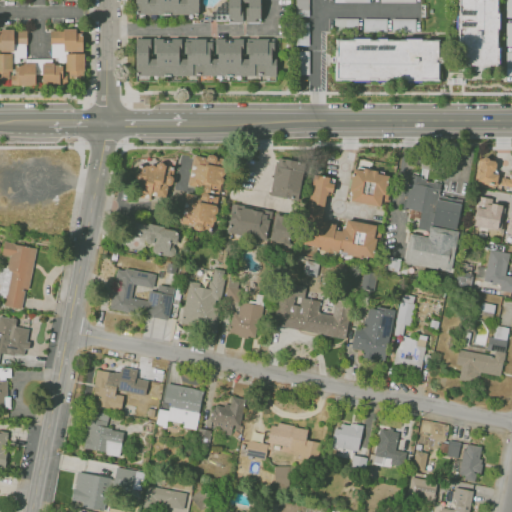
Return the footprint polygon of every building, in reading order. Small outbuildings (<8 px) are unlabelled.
[(134,0),(135,14),(198,14),(198,0),(134,0)] [(260,21),(259,0),(227,0),(228,22),(260,21)] [(308,16),(308,0),(295,0),(295,16),(308,16)] [(458,0),(458,66),(498,66),(497,0),(458,0)] [(357,18),(334,18),(334,28),(357,27),(357,18)] [(386,18),(362,18),(363,31),(386,30),(386,18)] [(391,31),(414,31),(414,18),(391,18),(391,31)] [(308,45),(308,24),(304,24),(304,34),(295,34),(295,45),(308,45)] [(82,28),(50,29),(51,58),(59,57),(59,63),(13,64),(13,72),(0,71),(0,77),(11,78),(11,85),(35,85),(35,74),(42,74),(42,85),(66,85),(66,77),(83,76),(82,28)] [(0,70),(10,71),(11,63),(18,63),(18,57),(26,58),(26,29),(0,28),(0,70)] [(275,75),(275,38),(135,39),(135,76),(275,75)] [(334,79),(437,80),(438,40),(335,38),(334,79)] [(298,74),(307,74),(308,50),(298,50),(298,74)] [(221,191),(222,166),(213,166),(214,156),(191,154),(189,189),(221,191)] [(298,200),(303,162),(276,158),(270,195),(298,200)] [(475,182),(496,184),(497,159),(476,158),(475,182)] [(511,159),(511,177),(500,177),(500,189),(511,189),(511,159)] [(174,165),(136,161),(134,181),(140,182),(139,195),(166,197),(167,184),(172,185),(174,165)] [(383,206),(388,173),(352,168),(347,201),(383,206)] [(450,271),(457,230),(456,229),(461,199),(438,195),(440,183),(425,180),(426,174),(409,171),(403,208),(420,211),(416,232),(409,231),(403,262),(450,271)] [(373,255),(375,223),(344,221),(343,225),(323,223),(325,191),(332,192),(334,177),(311,175),(305,249),(373,255)] [(491,199),(476,196),(472,226),(497,229),(501,204),(491,203),(491,199)] [(184,200),(184,224),(192,224),(192,230),(214,231),(214,201),(184,200)] [(226,234),(265,241),(271,211),(231,204),(226,234)] [(291,215),(273,213),(270,243),(288,245),(291,215)] [(175,256),(177,227),(136,223),(135,235),(145,236),(145,242),(153,243),(152,254),(175,256)] [(35,247),(3,242),(0,255),(9,256),(7,269),(11,269),(5,305),(21,308),(24,288),(29,288),(35,247)] [(484,281),(499,283),(498,290),(511,292),(511,275),(505,275),(508,252),(488,249),(484,281)] [(173,287),(154,284),(156,273),(117,267),(110,310),(168,319),(173,287)] [(188,281),(180,322),(215,328),(226,271),(212,268),(209,285),(188,281)] [(237,280),(228,279),(227,290),(225,290),(225,298),(230,299),(230,293),(236,293),(237,280)] [(421,369),(425,338),(402,334),(403,324),(409,325),(413,296),(399,294),(394,335),(397,336),(393,365),(421,369)] [(345,337),(351,298),(335,296),(332,315),(317,312),(319,300),(297,297),(297,298),(277,295),(272,326),(345,337)] [(256,338),(261,305),(239,301),(237,314),(233,313),(229,334),(256,338)] [(393,310),(367,306),(362,330),(354,328),(350,348),(363,350),(362,357),(384,361),(393,310)] [(0,352),(25,356),(29,328),(15,326),(16,318),(0,315),(0,352)] [(501,375),(507,327),(495,325),(493,336),(488,336),(486,353),(457,349),(455,365),(460,365),(458,380),(478,382),(479,373),(501,375)] [(121,409),(122,392),(145,395),(147,379),(136,378),(137,369),(120,366),(120,373),(95,370),(91,406),(121,409)] [(0,379),(0,408),(8,409),(8,380),(0,379)] [(202,390),(166,383),(163,401),(170,402),(169,411),(158,409),(156,419),(183,424),(182,426),(195,429),(202,390)] [(244,398),(231,396),(229,406),(213,404),(209,429),(231,432),(232,425),(239,426),(244,398)] [(118,456),(123,432),(105,427),(108,415),(90,411),(81,448),(118,456)] [(330,452),(355,457),(361,426),(336,421),(330,452)] [(319,442),(306,440),(307,428),(270,423),(266,448),(317,455),(319,442)] [(395,450),(398,431),(379,428),(372,462),(402,467),(405,452),(395,450)] [(0,465),(3,466),(8,433),(0,431),(0,465)] [(245,455),(264,458),(267,444),(248,440),(245,455)] [(476,481),(482,446),(448,440),(445,455),(460,458),(457,477),(476,481)] [(424,470),(425,452),(413,451),(412,469),(424,470)] [(289,466),(274,466),(274,485),(288,485),(289,466)] [(111,489),(140,492),(142,470),(113,468),(111,489)] [(109,477),(76,472),(70,505),(103,510),(109,477)] [(436,480),(410,477),(408,497),(433,500),(436,480)] [(186,493),(146,485),(143,504),(183,511),(186,493)] [(469,511),(473,490),(455,488),(452,509),(440,507),(439,511),(469,511)]
